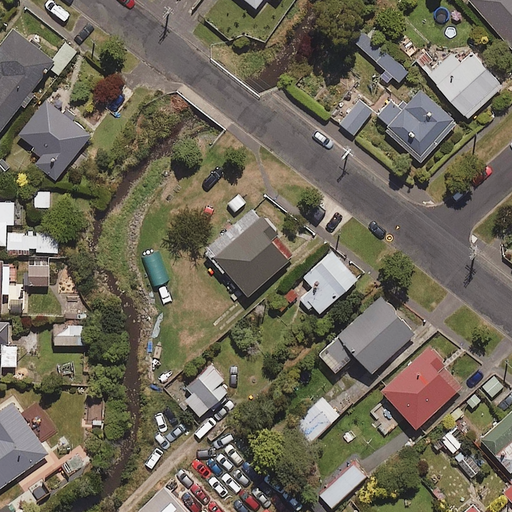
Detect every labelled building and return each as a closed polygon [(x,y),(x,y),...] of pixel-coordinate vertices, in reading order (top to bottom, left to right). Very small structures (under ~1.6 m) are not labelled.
[(277,0),(242,0),(255,10),(263,0),(276,0),(277,1),(277,0)] [(511,0),(466,0),(511,51),(511,0)] [(0,131),(2,133),(24,105),(28,108),(37,95),(33,92),(53,67),(61,73),(78,51),(67,42),(54,59),(16,29),(0,49),(0,131)] [(407,73),(363,34),(354,44),(399,82),(407,73)] [(503,86),(474,53),(462,64),(452,53),(427,75),(466,119),(503,86)] [(135,94),(121,84),(103,107),(117,118),(135,94)] [(455,126),(422,93),(402,114),(391,103),(376,118),(421,161),(455,126)] [(77,116),(52,95),(21,134),(45,154),(37,163),(58,180),(94,135),(74,120),(77,116)] [(372,112),(357,101),(339,125),(353,136),(372,112)] [(0,244),(39,246),(39,252),(60,252),(60,232),(9,231),(9,223),(16,223),(16,202),(0,201),(0,244)] [(251,296),(291,261),(273,240),(281,232),(266,215),(263,218),(254,208),(209,249),(251,296)] [(360,281),(335,251),(305,275),(316,287),(302,299),(317,317),(360,281)] [(0,311),(5,312),(5,293),(11,293),(11,262),(0,261),(0,311)] [(51,284),(50,265),(30,266),(31,286),(51,284)] [(384,298),(321,354),(339,373),(359,354),(375,372),(416,335),(384,298)] [(11,322),(0,322),(0,376),(4,376),(4,366),(18,367),(19,346),(11,345),(11,322)] [(88,325),(58,324),(57,344),(88,345),(88,325)] [(463,387),(428,350),(384,390),(420,428),(463,387)] [(228,379),(211,364),(182,397),(205,417),(228,391),(222,386),(228,379)] [(0,489),(50,455),(14,404),(0,413),(0,489)] [(511,414),(484,440),(511,470),(511,414)] [(448,426),(433,439),(438,445),(445,440),(455,453),(464,446),(448,426)] [(483,467),(468,452),(457,463),(472,478),(483,467)] [(235,511),(185,461),(133,511),(235,511)] [(367,477),(357,465),(322,495),(333,507),(367,477)] [(484,511),(477,503),(467,511),(484,511)]
